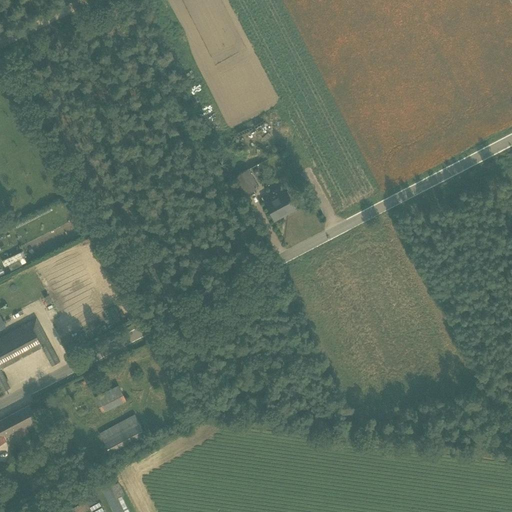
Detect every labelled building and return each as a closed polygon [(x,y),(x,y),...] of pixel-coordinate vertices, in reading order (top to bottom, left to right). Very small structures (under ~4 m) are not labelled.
[(0,73),(13,67),(7,55),(0,58),(0,73)] [(245,195),(258,188),(248,169),(235,176),(245,195)] [(265,203),(274,219),(295,208),(286,192),(265,203)] [(89,229),(96,226),(87,208),(80,212),(89,229)] [(47,305),(53,302),(51,299),(50,300),(48,295),(44,297),(47,305)] [(4,391),(10,388),(0,369),(42,347),(48,357),(53,366),(60,362),(55,353),(36,319),(0,338),(0,386),(3,392),(4,391)] [(90,338),(109,330),(106,324),(94,329),(92,326),(86,328),(90,338)] [(119,385),(95,397),(103,413),(126,401),(119,385)] [(37,421),(29,405),(0,420),(0,443),(6,440),(5,438),(37,421)] [(135,414),(100,433),(112,457),(147,438),(135,414)] [(45,490),(52,487),(49,481),(43,484),(45,490)] [(113,511),(124,511),(112,486),(103,490),(113,511)] [(86,502),(91,511),(104,511),(99,502),(88,501),(86,502)]
